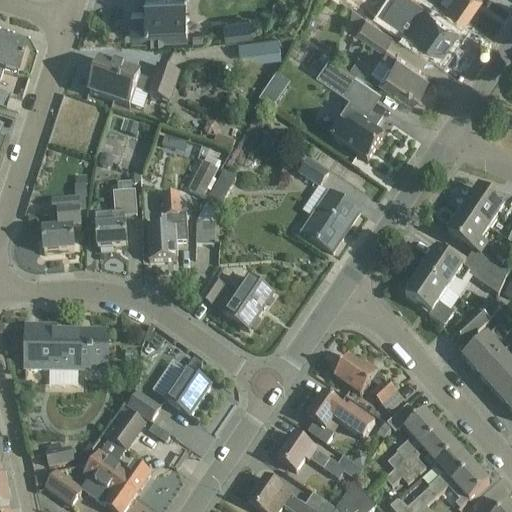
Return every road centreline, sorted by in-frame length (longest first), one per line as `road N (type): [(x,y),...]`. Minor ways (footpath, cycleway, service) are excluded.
road 1 (residential): [(0,298),(93,292),(148,306),(273,391)]
road 2 (residential): [(511,472),(384,329),(339,293)]
road 3 (residential): [(0,237),(68,27)]
road 4 (unclassified): [(339,293),(448,138)]
road 5 (unclassified): [(191,511),(273,391)]
